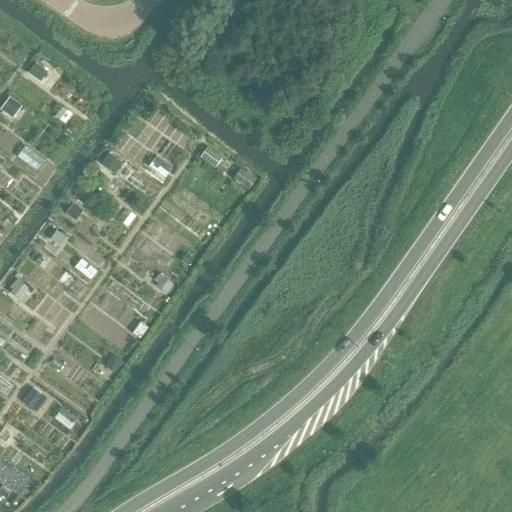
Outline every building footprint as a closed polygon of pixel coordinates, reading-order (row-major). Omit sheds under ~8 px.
[(34,64),(26,75),(37,83),(45,72),(34,64)] [(9,98),(0,110),(0,111),(10,118),(19,105),(9,98)] [(108,154),(100,165),(113,176),(122,164),(108,154)] [(248,191),(255,181),(240,171),(233,180),(248,191)] [(75,223),(83,212),(72,205),(65,215),(75,223)] [(55,233),(49,241),(59,248),(65,240),(55,233)] [(185,255),(180,262),(187,268),(193,260),(185,255)] [(39,258),(35,263),(39,267),(44,261),(39,258)] [(81,260),(74,269),(90,281),(97,272),(81,260)] [(158,284),(155,288),(166,295),(173,286),(158,275),(154,281),(158,284)] [(10,294),(18,301),(27,290),(16,280),(9,288),(12,291),(10,294)] [(140,323),(131,335),(139,340),(147,329),(140,323)] [(112,357),(104,370),(114,376),(122,363),(112,357)] [(31,390),(22,404),(32,411),(42,398),(31,390)] [(0,430),(0,439),(2,442),(10,431),(3,426),(0,430)]
